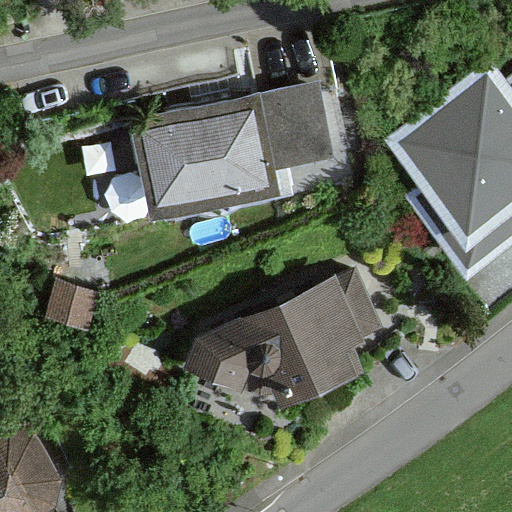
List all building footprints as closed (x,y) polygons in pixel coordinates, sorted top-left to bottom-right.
[(511,62),(495,42),(389,128),(426,173),(408,188),(474,267),(511,235),(511,62)] [(316,68),(131,108),(151,201),(280,174),(275,150),(332,138),(316,68)] [(385,318),(355,258),(202,336),(218,369),(258,349),(279,391),(359,350),(351,335),(385,318)] [(57,271),(46,303),(89,317),(99,285),(57,271)] [(0,511),(46,511),(41,503),(56,495),(63,472),(36,424),(0,410),(0,511)]
